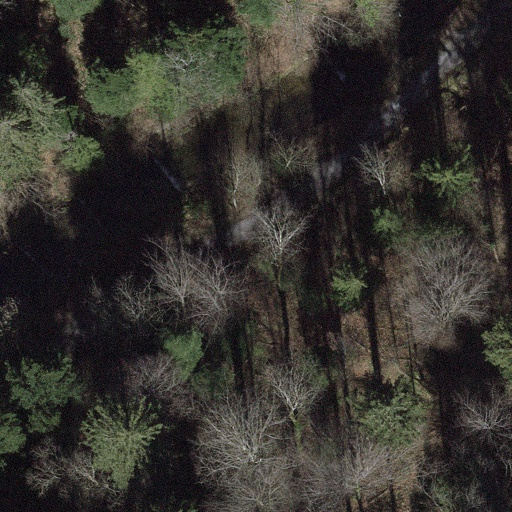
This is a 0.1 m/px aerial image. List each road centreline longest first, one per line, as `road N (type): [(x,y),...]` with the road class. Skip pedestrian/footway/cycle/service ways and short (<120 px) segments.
road 1 (track): [(290,205),(464,148),(233,367),(195,452),(511,352)]
road 2 (track): [(0,398),(18,378),(290,205),(511,9)]
road 3 (track): [(511,367),(383,511)]
